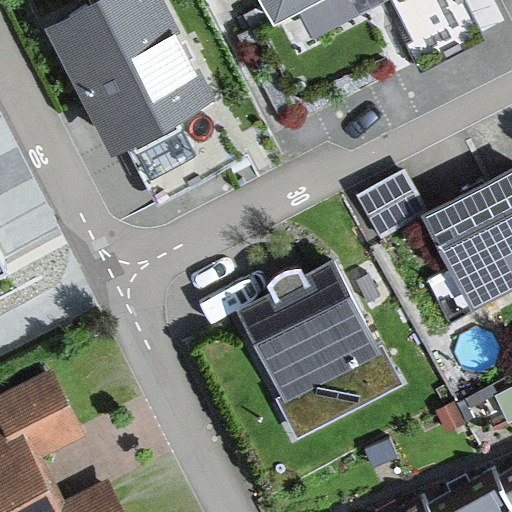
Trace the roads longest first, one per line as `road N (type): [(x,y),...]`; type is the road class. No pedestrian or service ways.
road 1 (residential): [(511,88),(124,284)]
road 2 (residential): [(124,284),(0,42)]
road 3 (residential): [(241,511),(124,284)]
road 4 (residential): [(124,284),(0,344)]
